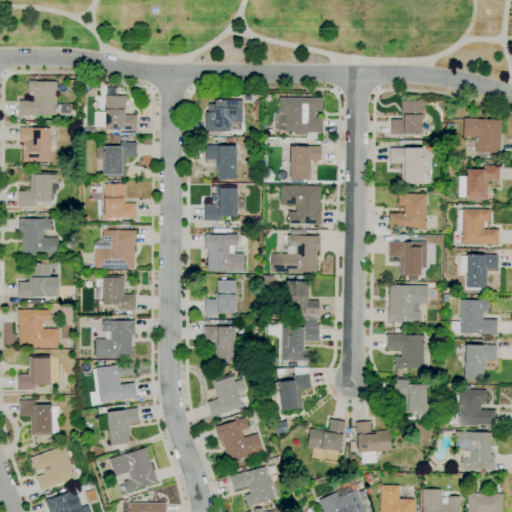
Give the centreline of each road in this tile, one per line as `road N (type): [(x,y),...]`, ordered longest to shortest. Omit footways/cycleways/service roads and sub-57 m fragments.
road 1 (residential): [(511,95),(449,79),(170,74),(83,58),(0,58)]
road 2 (residential): [(170,74),(168,413),(197,483),(200,511)]
road 3 (residential): [(358,76),(353,380)]
